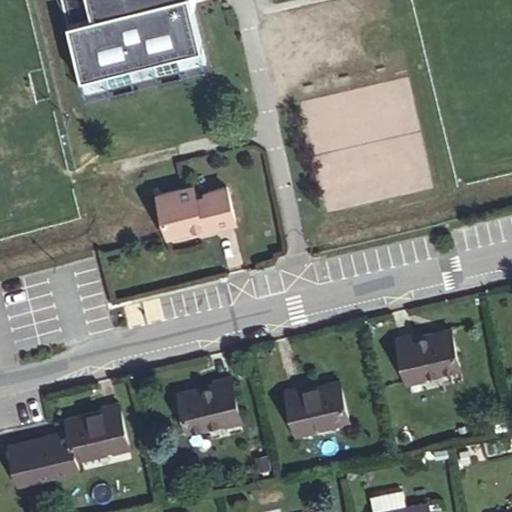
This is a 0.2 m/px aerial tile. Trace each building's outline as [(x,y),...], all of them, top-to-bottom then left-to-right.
[(61,0),(86,90),(205,61),(190,2),(194,2),(193,0),(61,0)] [(197,195),(194,185),(158,193),(168,234),(203,225),(204,230),(216,227),(216,225),(236,220),(227,184),(206,190),(207,193),(197,195)] [(397,337),(406,375),(421,372),(422,376),(461,367),(451,328),(415,337),(414,333),(397,337)] [(421,372),(406,375),(407,380),(422,376),(421,372)] [(188,430),(226,421),(225,417),(240,413),(232,376),(215,379),(216,382),(179,391),(188,430)] [(285,389),(295,427),(310,423),(311,428),(350,418),(341,379),(303,389),(302,385),(285,389)] [(113,443),(128,439),(120,402),(104,405),(104,409),(68,417),(70,428),(77,456),(114,448),(113,443)] [(225,417),(226,421),(241,417),(240,413),(225,417)] [(310,423),(295,427),(296,431),(311,428),(310,423)] [(80,468),(77,456),(70,428),(10,443),(19,483),(80,468)] [(129,444),(128,439),(113,443),(114,448),(129,444)] [(371,495),(374,511),(406,505),(403,489),(371,495)] [(406,505),(374,511),(430,511),(428,501),(406,505)]
